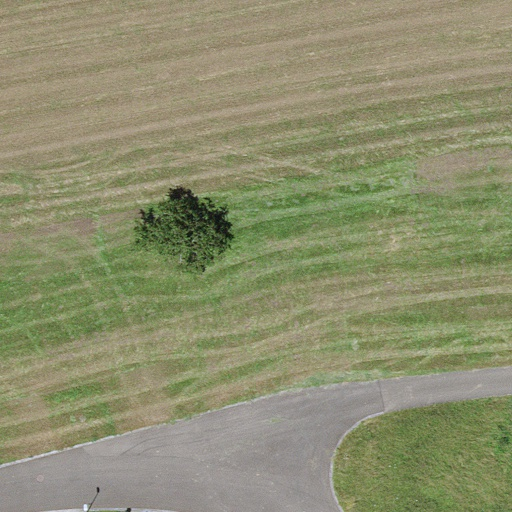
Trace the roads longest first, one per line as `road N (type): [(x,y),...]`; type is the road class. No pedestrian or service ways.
road 1 (residential): [(0,499),(253,475),(302,511)]
road 2 (track): [(253,475),(296,435),(350,409),(511,389)]
